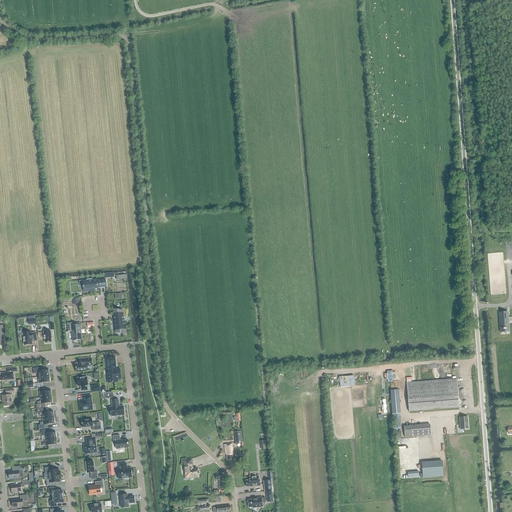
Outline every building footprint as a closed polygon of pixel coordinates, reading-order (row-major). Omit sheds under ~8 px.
[(115,273),(115,277),(121,277),(122,281),(126,280),(125,272),(115,273)] [(87,281),(83,281),(84,292),(91,291),(91,292),(94,292),(94,291),(98,290),(98,287),(106,286),(105,280),(97,281),(97,280),(92,280),(92,279),(87,280),(87,281)] [(115,331),(124,330),(125,334),(123,310),(122,310),(123,312),(113,313),(113,309),(112,309),(115,333),(115,331)] [(507,312),(499,313),(499,316),(499,317),(500,332),(501,332),(508,331),(509,331),(509,329),(507,312)] [(73,322),(67,323),(67,325),(68,332),(71,331),(72,341),(82,340),(80,325),(80,322),(73,323),(73,322)] [(51,331),(43,332),(44,339),(45,343),(51,342),(51,338),(51,331)] [(23,334),(20,334),(20,339),(23,338),(24,345),(32,344),(32,341),(37,341),(36,333),(31,333),(31,332),(23,333),(23,334)] [(114,356),(105,358),(108,383),(117,381),(117,378),(120,378),(119,369),(115,370),(114,356)] [(79,359),(79,364),(75,364),(76,371),(87,370),(87,365),(92,365),(91,358),(79,359)] [(459,365),(451,365),(451,375),(456,375),(459,375),(459,365)] [(49,376),(48,370),(40,371),(40,367),(33,368),(33,374),(37,373),(38,377),(49,376)] [(0,374),(0,380),(14,379),(13,372),(17,372),(16,368),(8,369),(8,372),(1,373),(1,374),(0,374)] [(81,391),(87,390),(87,385),(88,385),(87,377),(77,378),(78,386),(81,386),(81,391)] [(456,379),(406,383),(408,412),(459,408),(456,379)] [(12,406),(12,399),(11,399),(10,395),(10,393),(14,393),(13,390),(6,390),(6,394),(6,396),(2,396),(3,401),(4,401),(4,407),(12,406)] [(83,401),(79,401),(80,411),(92,410),(90,396),(83,397),(83,401)] [(110,407),(111,416),(124,415),(123,406),(118,406),(118,405),(119,404),(118,400),(112,401),(112,407),(110,407)] [(44,408),(36,409),(37,413),(39,413),(39,415),(42,415),(43,419),(54,418),(53,411),(45,412),(44,408)] [(459,418),(460,429),(468,429),(467,417),(459,418)] [(92,423),(91,419),(81,420),(82,428),(92,426),(93,430),(101,429),(100,422),(92,423)] [(44,436),(45,440),(56,438),(55,432),(48,433),(48,430),(40,431),(41,436),(44,436)] [(128,443),(127,440),(120,440),(120,435),(113,436),(113,443),(116,443),(116,449),(128,448),(128,444),(128,443)] [(87,442),(84,443),(85,453),(96,452),(94,438),(86,439),(87,442)] [(233,455),(232,444),(225,445),(226,454),(227,454),(227,460),(233,459),(232,455),(233,455)] [(90,472),(91,476),(97,476),(97,471),(94,472),(93,461),(86,462),(87,473),(90,472)] [(199,474),(198,471),(198,470),(197,470),(197,468),(192,469),(191,461),(184,461),(186,478),(197,476),(197,475),(198,475),(199,474)] [(442,461),(421,463),(423,478),(443,476),(442,461)] [(118,470),(118,479),(124,478),(124,479),(129,479),(129,478),(131,477),(130,469),(126,469),(126,463),(119,464),(120,470),(118,470)] [(14,482),(16,482),(21,481),(20,478),(23,478),(23,477),(23,474),(22,474),(22,471),(28,470),(27,467),(20,468),(21,471),(19,471),(8,472),(9,479),(14,479),(14,482)] [(49,477),(60,476),(60,471),(59,471),(59,470),(51,471),(51,467),(44,468),(45,474),(48,474),(49,477)] [(223,475),(217,475),(217,479),(218,479),(219,481),(219,489),(223,489),(223,487),(225,487),(225,481),(223,481),(223,479),(223,475)] [(60,476),(49,477),(49,480),(46,480),(46,487),(53,486),(52,482),(60,482),(60,480),(61,480),(60,476)] [(250,487),(260,486),(259,479),(259,476),(249,477),(250,480),(246,481),(246,487),(250,486),(250,487)] [(32,480),(29,481),(22,481),(22,485),(20,485),(11,486),(12,492),(21,491),(20,487),(24,487),(24,486),(29,485),(30,488),(32,488),(32,480)] [(271,480),(263,481),(264,491),(272,490),(271,480)] [(90,495),(101,494),(100,489),(103,488),(103,481),(95,482),(95,486),(89,487),(90,495)] [(53,498),(63,497),(62,491),(55,491),(54,488),(48,488),(49,495),(52,494),(53,498)] [(128,504),(135,503),(134,495),(128,496),(127,494),(119,495),(121,508),(129,507),(128,504)] [(22,502),(28,501),(27,495),(20,496),(20,499),(12,500),(13,507),(23,506),(22,502)] [(63,497),(53,498),(53,501),(50,501),(51,507),(57,507),(56,503),(63,503),(63,497)] [(253,508),(262,507),(262,503),(266,502),(265,498),(261,498),(252,499),(248,500),(249,508),(253,507),(253,508)]
